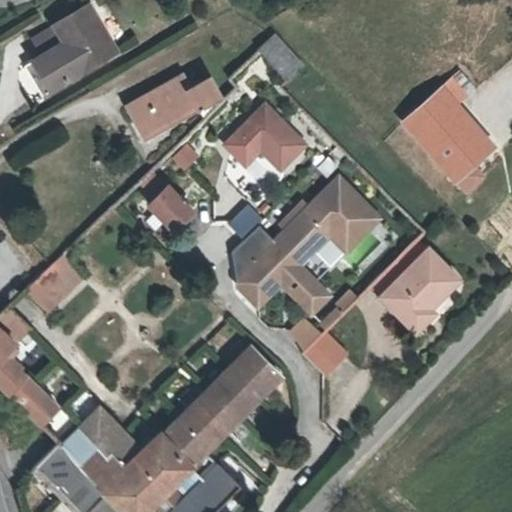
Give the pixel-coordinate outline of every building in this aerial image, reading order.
[(117,51),(88,3),(54,24),(65,41),(43,54),(33,60),(38,69),(34,71),(46,93),(51,90),(117,51)] [(43,54),(65,41),(54,24),(33,36),(43,54)] [(303,65),(275,34),(259,49),(260,50),(286,78),(287,80),(303,65)] [(181,75),(127,105),(144,136),(163,126),(159,118),(175,109),(176,111),(185,114),(196,107),(202,118),(222,99),(209,77),(189,88),(181,75)] [(452,79),(442,88),(455,103),(466,94),(452,79)] [(442,88),(404,120),(454,179),(471,164),(492,146),(455,103),(442,88)] [(265,102),(223,143),(247,167),(261,153),(281,173),(309,146),(265,102)] [(159,118),(163,126),(185,114),(176,111),(175,109),(159,118)] [(184,140),(168,159),(183,171),(199,152),(184,140)] [(471,164),(454,179),(464,190),(481,175),(471,164)] [(230,252),(275,298),(281,292),(310,322),(335,298),(301,264),(330,236),(344,250),(378,218),(339,178),(274,241),(258,225),(230,252)] [(168,180),(153,201),(182,222),(197,201),(168,180)] [(225,220),(238,236),(261,218),(248,202),(225,220)] [(415,237),(371,281),(383,293),(381,295),(407,322),(425,305),(428,308),(458,279),(428,248),(427,249),(415,237)] [(275,298),(230,252),(235,288),(236,295),(256,315),(275,298)] [(42,272),(65,294),(84,275),(62,254),(50,265),(42,272)] [(42,272),(22,292),(45,314),(65,294),(42,272)] [(0,383),(40,425),(58,407),(4,354),(31,328),(8,304),(0,311),(0,383)] [(415,330),(432,312),(428,308),(425,305),(407,322),(415,330)] [(319,327),(323,331),(333,322),(328,317),(319,327)] [(323,331),(301,352),(323,374),(344,352),(323,331)] [(99,408),(61,445),(107,490),(106,491),(126,511),(156,511),(159,510),(161,511),(212,511),(239,484),(214,459),(199,474),(191,465),(280,375),(250,346),(142,453),(99,408)] [(49,357),(34,374),(48,386),(63,369),(49,357)] [(57,442),(33,465),(78,511),(126,511),(106,491),(107,490),(61,445),(57,441),(57,442)]
